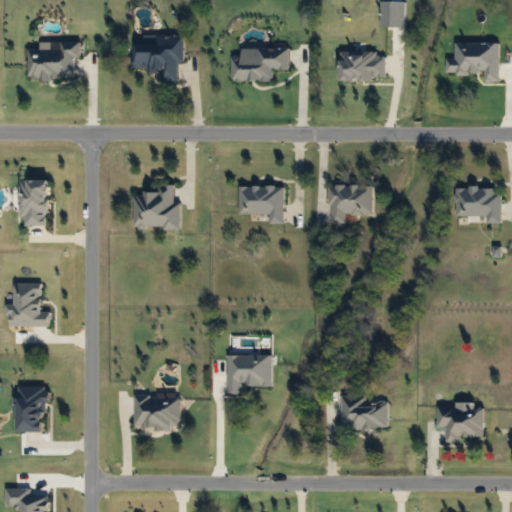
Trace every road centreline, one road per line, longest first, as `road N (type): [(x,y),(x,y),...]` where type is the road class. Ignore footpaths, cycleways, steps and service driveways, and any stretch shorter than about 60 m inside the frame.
road 1 (residential): [(0,134),(511,134)]
road 2 (residential): [(95,479),(511,481)]
road 3 (residential): [(94,511),(95,134)]
